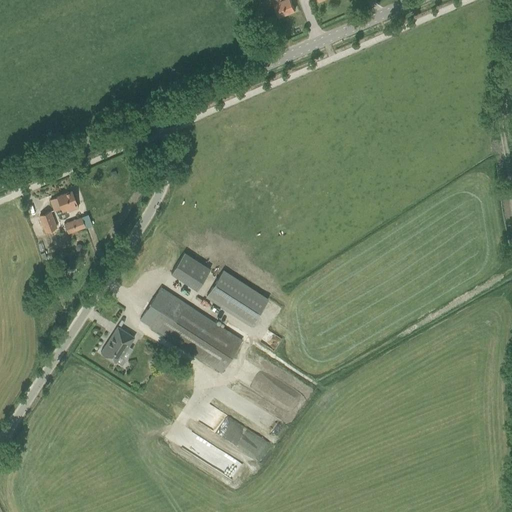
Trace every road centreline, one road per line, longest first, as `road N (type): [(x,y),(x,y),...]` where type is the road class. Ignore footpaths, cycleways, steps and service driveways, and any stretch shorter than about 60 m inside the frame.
road 1 (tertiary): [(0,445),(154,212),(168,155),(156,112)]
road 2 (tertiary): [(156,112),(418,0)]
road 3 (tertiary): [(156,112),(0,180)]
